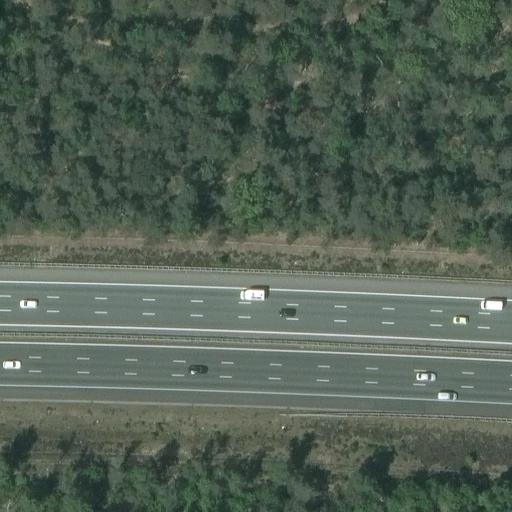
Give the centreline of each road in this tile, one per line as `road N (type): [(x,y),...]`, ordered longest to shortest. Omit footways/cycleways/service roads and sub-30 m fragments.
road 1 (track): [(0,14),(265,28),(320,28),(377,15),(421,31),(486,34),(511,21)]
road 2 (motorway): [(511,325),(0,306)]
road 3 (motorway): [(0,366),(511,383)]
